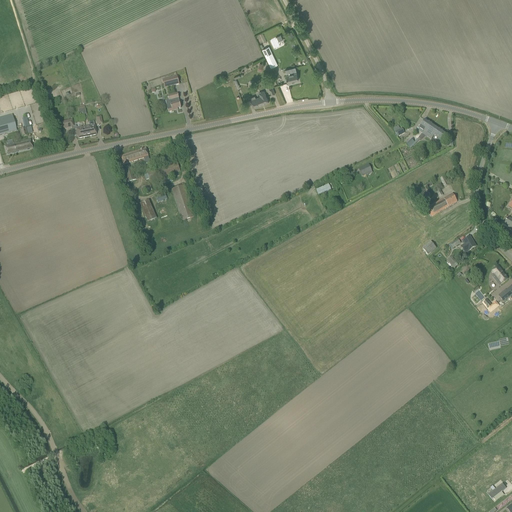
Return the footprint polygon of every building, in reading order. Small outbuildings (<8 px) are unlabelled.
[(277,65),(269,47),(262,50),(269,63),(271,68),(272,67),(277,65)] [(295,67),(290,69),(284,70),(288,84),(292,83),(292,82),(298,80),(295,67)] [(177,77),(163,80),(165,88),(179,84),(177,77)] [(255,96),(250,98),(254,108),(269,102),(265,94),(264,91),(258,93),(260,96),(255,98),(255,96)] [(181,108),(177,94),(168,96),(170,105),(166,106),(168,112),(172,111),(172,110),(181,108)] [(2,119),(0,119),(0,135),(16,131),(14,124),(12,116),(3,118),(2,119)] [(425,120),(422,124),(418,130),(423,134),(431,124),(425,120)] [(62,123),(63,129),(71,128),(73,127),(72,121),(62,123)] [(73,127),(71,128),(73,137),(77,136),(78,139),(87,137),(95,135),(96,135),(94,126),(93,122),(89,123),(89,127),(81,128),(81,127),(76,128),(76,126),(73,127)] [(446,134),(431,124),(423,134),(432,140),(434,136),(442,141),(446,134)] [(27,135),(26,128),(19,130),(21,137),(27,135)] [(397,137),(404,133),(401,129),(395,132),(397,137)] [(410,149),(416,144),(414,142),(411,139),(406,144),(410,149)] [(5,146),(5,150),(7,155),(33,149),(30,140),(13,144),(5,146)] [(150,163),(147,153),(146,149),(120,157),(123,165),(144,159),(145,165),(150,163)] [(147,172),(148,174),(145,175),(146,180),(150,179),(150,181),(180,171),(177,162),(147,172)] [(368,164),(358,169),(362,176),(372,172),(368,164)] [(128,182),(136,180),(132,168),(124,171),(128,182)] [(173,181),(171,176),(160,181),(162,186),(173,181)] [(440,179),(444,188),(448,186),(444,177),(440,179)] [(140,188),(143,195),(152,191),(149,183),(140,188)] [(328,184),(316,189),(319,196),(331,190),(328,184)] [(185,185),(171,190),(182,221),(195,217),(185,185)] [(417,204),(431,196),(427,189),(413,197),(417,204)] [(167,199),(164,193),(155,197),(158,203),(167,199)] [(431,216),(452,204),(457,202),(452,194),(427,208),(431,216)] [(157,219),(149,200),(140,204),(148,223),(157,219)] [(470,237),(463,241),(465,244),(461,246),(465,253),(475,247),(470,237)] [(453,248),(460,244),(458,240),(450,245),(453,248)] [(431,242),(422,249),(428,255),(436,249),(431,242)] [(451,256),(446,261),(454,269),(459,265),(451,256)] [(502,272),(498,267),(492,273),(494,275),(492,277),(494,280),(496,282),(498,281),(501,284),(501,285),(508,279),(502,272)] [(498,297),(503,303),(511,295),(511,287),(511,286),(498,297)] [(487,300),(483,304),(490,313),(499,306),(496,302),(492,306),(487,300)] [(506,489),(502,484),(495,490),(493,487),(491,489),(493,491),(488,495),(492,500),(493,499),(495,502),(503,496),(500,493),(506,489)]
